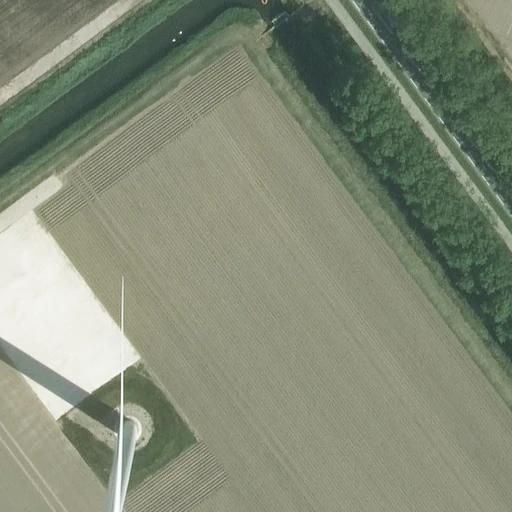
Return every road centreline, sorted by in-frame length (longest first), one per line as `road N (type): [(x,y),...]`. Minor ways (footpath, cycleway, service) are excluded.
road 1 (secondary): [(511,195),(363,0)]
road 2 (track): [(133,0),(0,97)]
